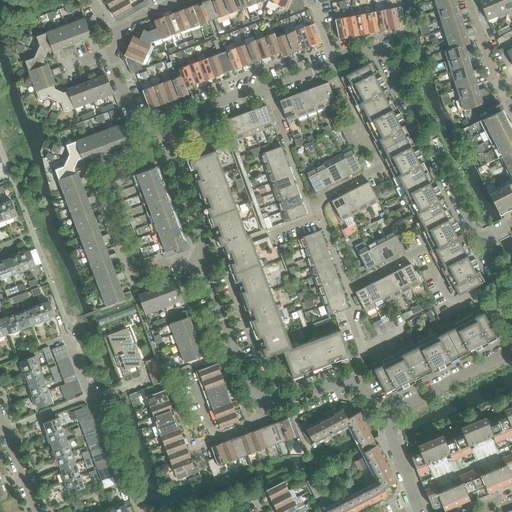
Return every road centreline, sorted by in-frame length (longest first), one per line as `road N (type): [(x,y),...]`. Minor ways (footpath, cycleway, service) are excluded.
road 1 (residential): [(264,398),(233,349),(167,138)]
road 2 (residential): [(480,239),(381,55),(365,51),(337,61)]
road 3 (residential): [(177,0),(122,31),(112,51),(130,116),(167,138)]
road 4 (residential): [(167,138),(198,108),(337,61)]
road 5 (residential): [(389,418),(511,343)]
road 6 (residential): [(264,398),(349,382),(389,418)]
